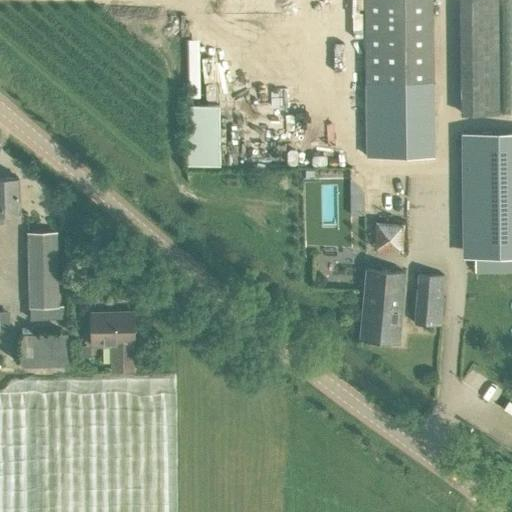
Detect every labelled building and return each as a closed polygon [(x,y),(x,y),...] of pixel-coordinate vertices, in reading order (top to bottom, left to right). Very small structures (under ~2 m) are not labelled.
[(278,12),(278,0),(260,0),(260,11),(278,12)] [(432,0),(365,0),(367,156),(434,155),(432,0)] [(459,0),(461,114),(500,114),(499,0),(459,0)] [(225,107),(190,107),(191,153),(191,164),(226,163),(225,152),(225,107)] [(511,132),(462,132),(462,253),(511,252),(511,132)] [(0,176),(0,223),(5,223),(5,213),(18,212),(17,176),(0,176)] [(404,250),(405,220),(376,219),(375,248),(404,250)] [(431,222),(408,223),(409,247),(431,247),(431,222)] [(58,232),(29,232),(31,307),(59,306),(58,232)] [(368,268),(362,336),(400,342),(407,272),(368,268)] [(446,275),(419,274),(416,322),(441,324),(446,275)] [(0,329),(11,330),(10,308),(0,307),(0,329)] [(135,311),(92,312),(92,343),(113,343),(113,368),(133,369),(133,343),(135,344),(135,311)] [(64,338),(23,338),(23,361),(64,360),(64,338)]
